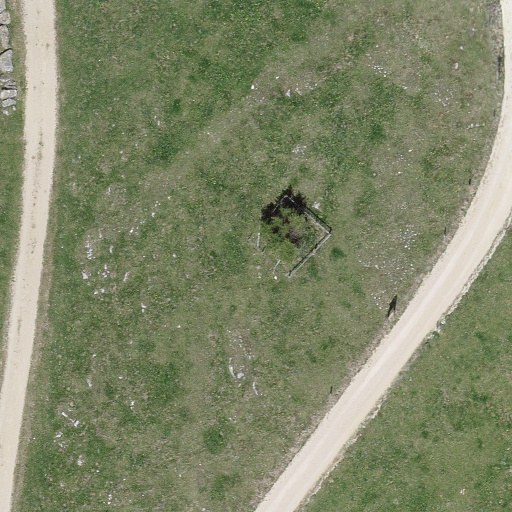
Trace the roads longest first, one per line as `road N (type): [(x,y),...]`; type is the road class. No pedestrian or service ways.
road 1 (track): [(26,0),(39,166),(0,462)]
road 2 (track): [(511,141),(493,205),(271,511)]
